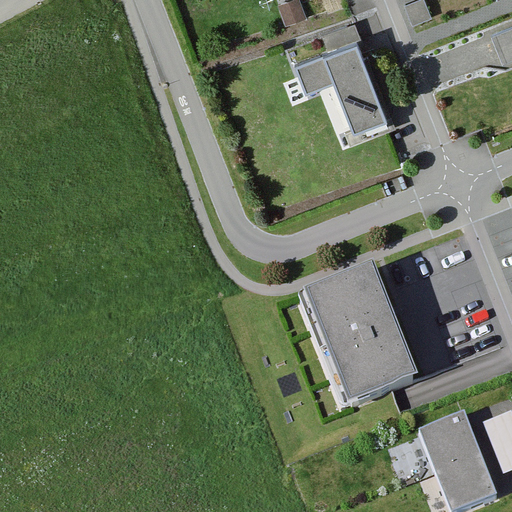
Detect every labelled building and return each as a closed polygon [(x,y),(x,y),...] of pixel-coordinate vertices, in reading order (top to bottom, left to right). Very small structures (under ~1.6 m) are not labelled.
[(428,21),(421,1),(402,7),(409,27),(428,21)] [(299,20),(293,2),(275,8),(281,26),(299,20)] [(511,59),(511,28),(489,38),(500,65),(511,59)] [(381,119),(354,44),(293,66),(302,93),(331,82),(349,131),(381,119)] [(408,387),(365,277),(300,302),(344,412),(408,387)] [(511,409),(485,420),(505,472),(511,469),(511,409)] [(462,511),(491,501),(461,421),(417,438),(444,511),(462,511)]
